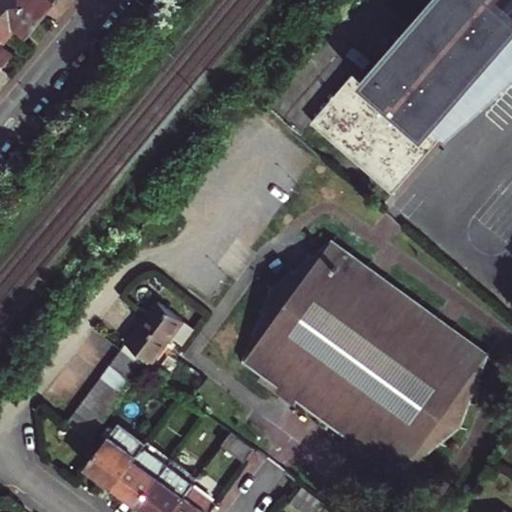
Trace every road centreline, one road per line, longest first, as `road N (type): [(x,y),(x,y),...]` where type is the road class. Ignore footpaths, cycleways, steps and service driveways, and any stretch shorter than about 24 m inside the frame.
road 1 (residential): [(100,0),(0,121)]
road 2 (residential): [(0,423),(83,324)]
